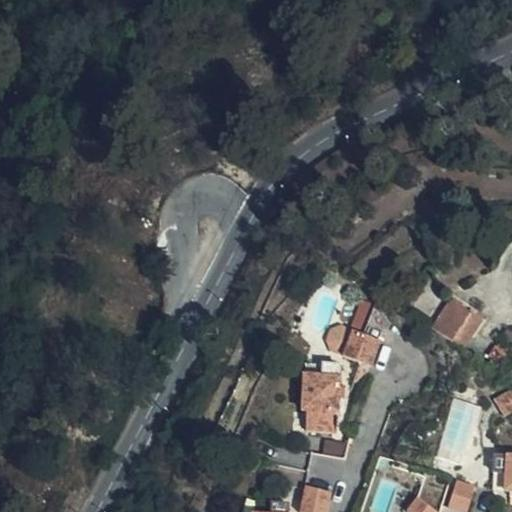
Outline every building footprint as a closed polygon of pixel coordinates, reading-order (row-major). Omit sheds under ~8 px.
[(362,291),(351,324),(363,328),(374,295),(362,291)] [(456,299),(435,330),(458,345),(465,351),(486,319),(456,299)] [(363,328),(351,324),(350,329),(342,354),(369,362),(378,332),(363,328)] [(330,350),(342,354),(350,329),(338,326),(329,329),(325,341),(330,350)] [(348,406),(348,402),(340,396),(340,382),(339,363),(323,364),(324,376),(302,378),(304,411),(309,411),(310,432),(335,430),(334,409),(343,409),(348,406)] [(511,414),(511,390),(497,399),(508,417),(511,414)] [(511,453),(494,452),(494,472),(509,471),(508,490),(511,490),(511,453)] [(509,471),(494,472),(493,490),(508,490),(509,471)] [(470,511),(478,487),(460,481),(451,505),(470,511)] [(307,511),(328,511),(333,493),(309,487),(304,511),(307,511)] [(418,497),(408,511),(440,511),(441,511),(418,497)] [(404,511),(391,503),(384,511),(404,511)]
